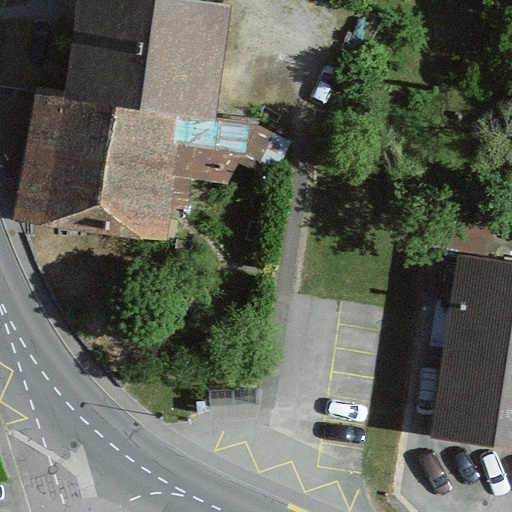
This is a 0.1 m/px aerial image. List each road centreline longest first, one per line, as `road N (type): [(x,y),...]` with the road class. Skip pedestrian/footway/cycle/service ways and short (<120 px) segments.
road 1 (tertiary): [(93,456),(18,347),(0,303)]
road 2 (tertiary): [(217,511),(93,456)]
